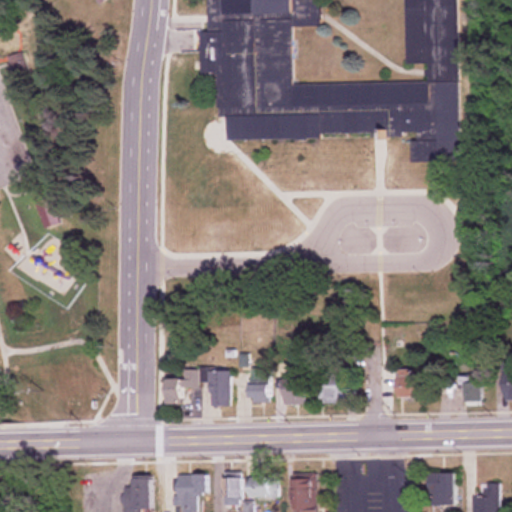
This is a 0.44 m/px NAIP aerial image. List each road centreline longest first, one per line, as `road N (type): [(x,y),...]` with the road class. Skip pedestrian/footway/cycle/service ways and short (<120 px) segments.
road 1 (primary): [(20,439),(511,431)]
road 2 (residential): [(135,438),(135,223),(149,0)]
road 3 (residential): [(306,259),(426,263),(442,245),(435,220),(415,205),(338,205),(306,259)]
road 4 (residential): [(135,264),(306,259)]
